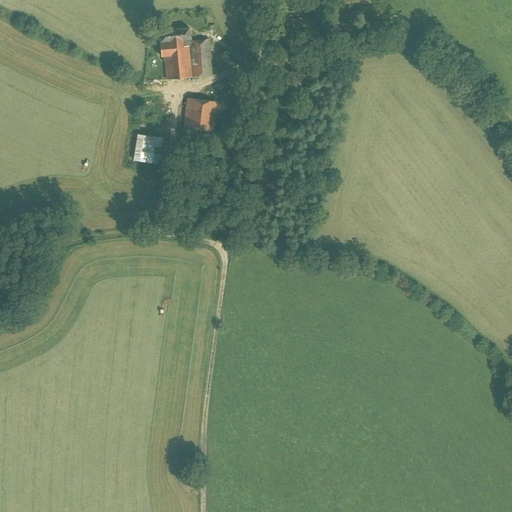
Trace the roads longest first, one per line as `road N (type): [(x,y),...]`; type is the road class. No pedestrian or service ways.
road 1 (track): [(157,233),(224,246),(204,414),(204,511)]
road 2 (track): [(511,141),(435,49),(273,62),(259,55)]
road 3 (track): [(157,233),(0,261)]
